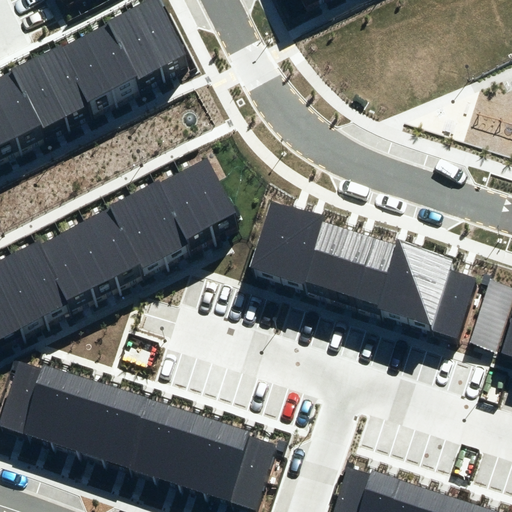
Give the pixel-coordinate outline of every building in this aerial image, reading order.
[(155,0),(149,0),(131,9),(162,71),(186,59),(155,0)] [(131,9),(107,21),(138,83),(162,71),(131,9)] [(107,21),(82,34),(113,95),(138,83),(107,21)] [(82,34),(61,45),(91,106),(113,95),(82,34)] [(61,45),(36,57),(67,118),(91,106),(61,45)] [(36,57),(13,69),(44,129),(67,118),(36,57)] [(13,69),(0,75),(0,107),(17,142),(44,129),(13,69)] [(0,150),(17,142),(0,107),(0,150)] [(181,171),(211,228),(236,215),(206,158),(181,171)] [(211,228),(181,171),(157,184),(188,243),(212,231),(211,228)] [(165,255),(188,243),(157,184),(134,196),(165,255)] [(165,255),(134,196),(111,207),(140,263),(142,267),(165,255)] [(249,266),(275,275),(297,209),(271,200),(249,266)] [(140,263),(111,207),(85,221),(115,277),(140,263)] [(302,284),(303,280),(322,222),(324,217),(297,208),(297,209),(275,275),(302,284)] [(90,290),(115,277),(85,221),(61,234),(90,290)] [(303,280),(329,289),(348,230),(322,222),(303,280)] [(352,297),(372,237),(349,229),(348,230),(329,289),(352,297)] [(90,290),(61,234),(38,246),(67,302),(90,290)] [(352,297),(380,306),(400,246),(372,237),(352,297)] [(405,318),(427,250),(401,242),(400,246),(380,306),(379,309),(405,318)] [(43,314),(67,302),(38,246),(37,243),(12,256),(43,314)] [(405,318),(431,327),(450,271),(454,259),(427,250),(405,318)] [(0,289),(19,327),(43,314),(12,256),(0,262),(0,289)] [(450,271),(431,327),(460,336),(478,280),(450,271)] [(495,352),(511,298),(511,290),(491,283),(471,345),(495,352)] [(0,336),(19,327),(0,289),(0,336)] [(511,356),(511,321),(502,353),(511,356)] [(0,419),(0,425),(24,434),(45,370),(19,362),(0,419)] [(23,436),(50,444),(73,376),(46,367),(45,370),(24,434),(23,436)] [(50,444),(76,453),(99,384),(73,376),(50,444)] [(76,453),(102,461),(124,393),(99,384),(76,453)] [(102,461),(129,470),(152,401),(124,393),(102,461)] [(129,470),(152,478),(175,409),(152,401),(129,470)] [(152,478),(178,486),(201,417),(175,409),(152,478)] [(178,486),(205,495),(227,426),(201,417),(178,486)] [(205,495),(230,503),(251,439),(252,434),(227,426),(205,495)] [(278,447),(251,439),(230,503),(257,511),(278,447)] [(339,511),(367,511),(380,474),(354,466),(339,511)] [(367,511),(395,511),(406,483),(380,474),(367,511)] [(395,511),(421,511),(429,490),(406,483),(395,511)] [(421,511),(450,511),(454,499),(429,490),(421,511)] [(450,511),(478,511),(481,507),(454,499),(450,511)]
